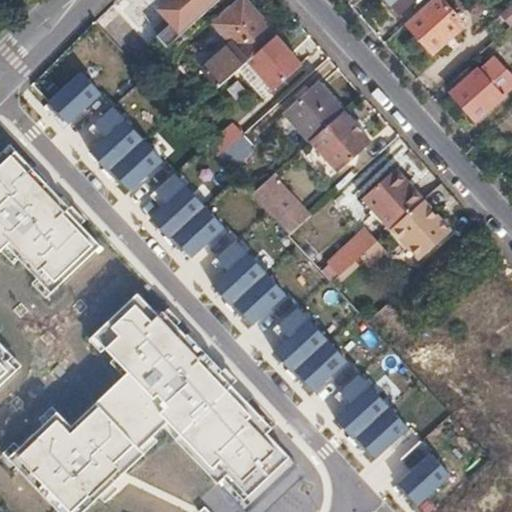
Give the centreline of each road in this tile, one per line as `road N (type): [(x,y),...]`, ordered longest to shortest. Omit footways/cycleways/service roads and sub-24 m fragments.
road 1 (residential): [(355,511),(367,500),(0,94)]
road 2 (residential): [(309,0),(511,224)]
